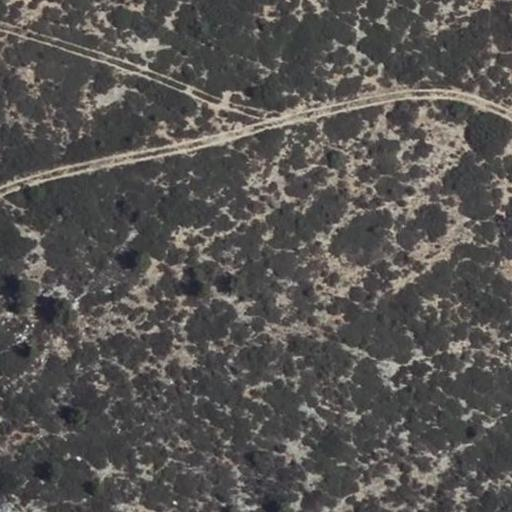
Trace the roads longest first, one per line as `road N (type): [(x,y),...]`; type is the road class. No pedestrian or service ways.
road 1 (track): [(0,192),(362,100),(472,96),(511,116)]
road 2 (track): [(0,31),(295,118)]
